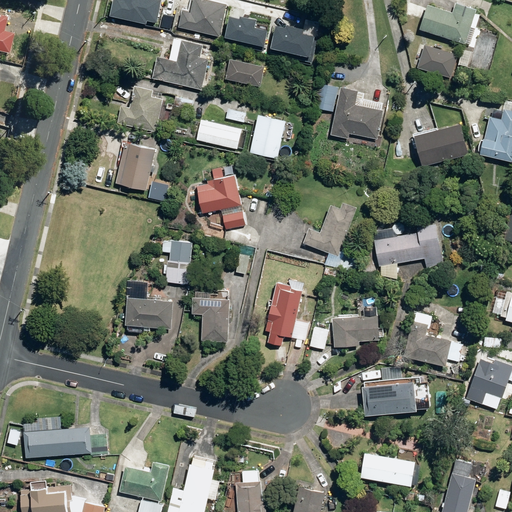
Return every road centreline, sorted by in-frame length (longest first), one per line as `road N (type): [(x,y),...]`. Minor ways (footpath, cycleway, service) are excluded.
road 1 (residential): [(292,403),(243,411),(0,355)]
road 2 (residential): [(16,269),(80,0)]
